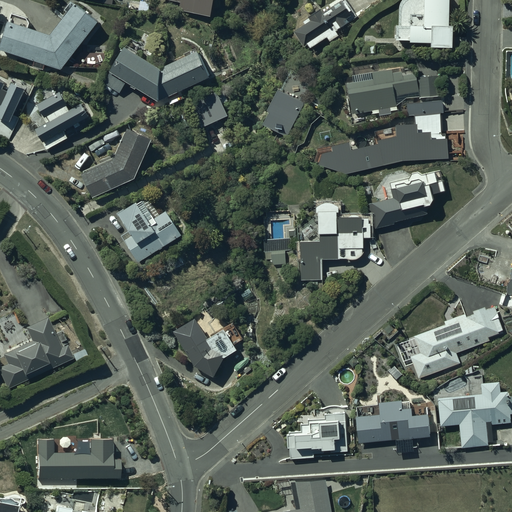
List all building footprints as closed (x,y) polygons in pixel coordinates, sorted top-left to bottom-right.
[(215,0),(161,0),(181,4),(180,9),(184,10),(183,13),(211,20),(215,0)] [(453,31),(449,31),(449,0),(405,0),(404,1),(403,1),(403,2),(402,3),(401,3),(401,4),(400,5),(400,6),(399,7),(399,8),(399,9),(399,10),(398,10),(399,30),(396,30),(396,45),(410,45),(410,48),(431,48),(431,53),(453,52),(453,31)] [(342,4),(323,17),(320,13),(308,21),(309,22),(303,26),(305,28),(294,36),(303,49),(307,47),(310,52),(327,40),(330,44),(338,37),(336,33),(340,30),(341,31),(350,24),(347,21),(351,17),(342,4)] [(51,38),(9,25),(0,51),(0,52),(61,72),(100,27),(78,8),(51,38)] [(375,44),(365,44),(365,55),(375,55),(375,44)] [(210,83),(199,57),(163,72),(127,50),(126,52),(122,50),(105,78),(109,80),(106,85),(120,95),(126,86),(159,107),(164,106),(164,101),(210,83)] [(354,69),(355,79),(352,79),(353,85),(347,86),(352,116),(396,109),(396,108),(406,100),(420,99),(420,105),(408,105),(408,116),(441,115),(440,97),(439,97),(438,78),(416,80),(415,76),(402,78),(401,74),(392,76),(392,72),(378,74),(377,65),(354,69)] [(6,88),(0,85),(0,108),(2,110),(0,114),(0,120),(10,125),(25,93),(13,87),(8,96),(3,93),(6,88)] [(306,102),(279,90),(268,112),(271,113),(265,126),(289,137),(306,102)] [(191,105),(201,130),(227,120),(222,106),(228,104),(224,95),(218,97),(217,95),(191,105)] [(68,140),(65,135),(90,121),(83,108),(71,115),(61,97),(39,109),(45,121),(48,120),(51,125),(36,133),(46,152),(68,140)] [(317,168),(346,176),(406,164),(449,161),(447,142),(445,142),(445,137),(442,137),(440,117),(414,119),(414,128),(396,129),(397,140),(378,145),(378,147),(351,153),(350,145),(331,149),(332,154),(322,156),(317,168)] [(153,144),(129,133),(116,163),(82,178),(93,201),(134,182),(153,144)] [(393,200),(368,206),(374,231),(395,226),(394,224),(427,216),(426,211),(430,209),(434,204),(432,197),(445,194),(440,173),(422,177),(417,175),(412,176),(410,180),(389,185),(393,200)] [(123,236),(139,263),(182,238),(167,213),(161,216),(149,196),(119,213),(130,232),(123,236)] [(319,245),(300,246),(301,283),(322,282),(322,262),(346,261),(347,262),(348,262),(349,262),(350,263),(351,263),(352,263),(353,263),(354,263),(355,262),(356,262),(357,262),(358,261),(359,261),(359,260),(360,260),(360,259),(361,259),(361,258),(362,258),(362,257),(363,256),(363,255),(363,254),(363,253),(364,253),(364,252),(364,241),(370,241),(370,224),(368,224),(369,221),(346,221),(346,219),(338,219),(338,211),(337,211),(337,210),(336,210),(335,209),(334,209),(333,209),(332,208),(331,208),(330,208),(329,208),(328,208),(327,208),(326,208),(325,208),(324,208),(323,208),(322,209),(321,209),(320,209),(319,210),(318,210),(318,211),(317,211),(317,212),(316,212),(316,213),(316,218),(318,218),(318,239),(319,239),(319,245)] [(263,242),(264,253),(267,260),(270,260),(273,267),(287,266),(286,251),(295,251),(293,214),(289,215),(288,212),(266,213),(266,219),(264,220),(265,242),(263,242)] [(446,327),(415,339),(415,340),(397,347),(403,365),(412,362),(418,380),(460,365),(456,355),(489,342),(488,339),(502,334),(498,322),(499,322),(495,310),(485,313),(485,311),(473,316),(473,317),(466,320),(465,316),(445,324),(446,327)] [(194,322),(173,335),(194,369),(213,380),(223,362),(236,354),(223,333),(208,343),(194,322)] [(7,367),(0,370),(0,376),(7,391),(72,362),(66,349),(60,352),(47,323),(26,332),(31,345),(3,357),(7,367)] [(482,396),(438,401),(441,428),(459,426),(462,450),(488,447),(488,445),(493,444),(491,427),(511,425),(510,417),(511,416),(511,398),(509,398),(509,394),(501,394),(500,385),(481,387),(482,396)] [(379,417),(356,419),(359,445),(410,440),(410,442),(429,440),(427,418),(412,419),(410,403),(378,406),(379,417)] [(289,433),(289,437),(287,437),(288,451),(290,451),(290,462),(313,460),(313,456),(348,453),(345,415),(325,416),(325,421),(308,422),(308,426),(300,426),(301,432),(289,433)] [(38,458),(38,480),(120,481),(120,463),(112,463),(112,443),(90,443),(90,455),(54,455),(54,441),(37,441),(37,446),(31,446),(31,458),(38,458)] [(290,485),(295,511),(289,511),(237,511),(238,511),(235,511),(331,511),(325,481),(315,483),(298,483),(290,485)] [(0,503),(0,511),(15,511),(16,506),(0,503)]
